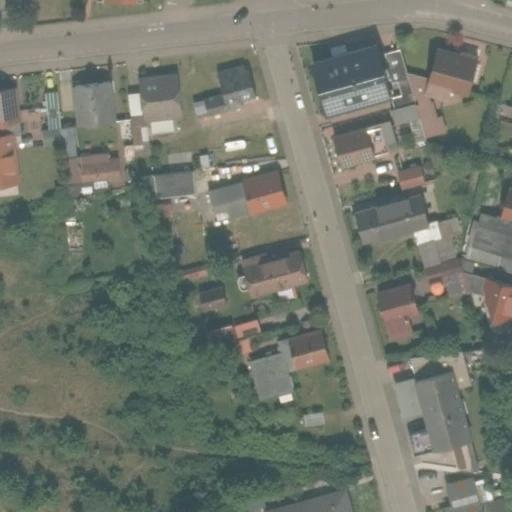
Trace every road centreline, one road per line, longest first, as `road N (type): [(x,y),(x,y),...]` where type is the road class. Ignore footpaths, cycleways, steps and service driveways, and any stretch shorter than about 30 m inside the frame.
road 1 (residential): [(269,25),(402,511)]
road 2 (residential): [(0,57),(269,25)]
road 3 (residential): [(455,15),(394,11),(269,25)]
